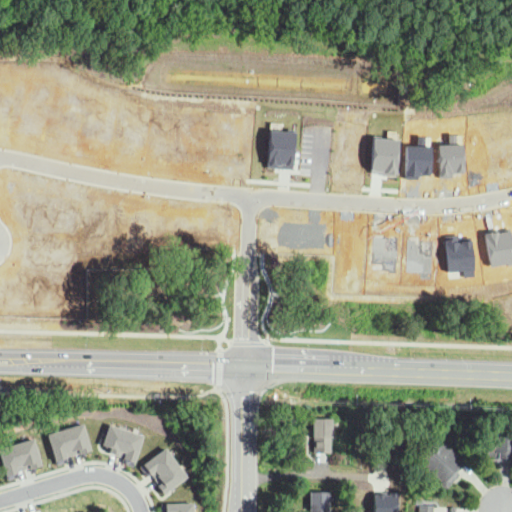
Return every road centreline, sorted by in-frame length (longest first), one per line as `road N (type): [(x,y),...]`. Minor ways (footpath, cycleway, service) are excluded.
road 1 (residential): [(0,153),(137,182),(376,205),(460,206),(511,194)]
road 2 (secondary): [(247,366),(511,374)]
road 3 (secondary): [(0,367),(220,374),(247,366)]
road 4 (secondary): [(247,366),(0,353)]
road 5 (residential): [(247,366),(249,194)]
road 6 (residential): [(142,511),(128,487),(102,473),(0,500)]
road 7 (tertiary): [(245,494),(247,366)]
